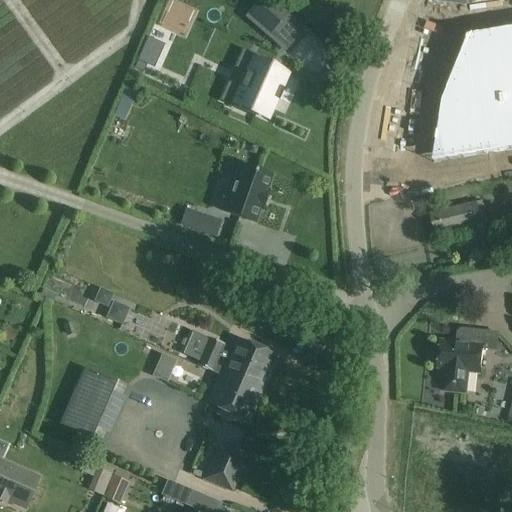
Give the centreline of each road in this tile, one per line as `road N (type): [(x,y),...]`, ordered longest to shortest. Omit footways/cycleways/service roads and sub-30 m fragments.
road 1 (unclassified): [(400,0),(367,87),(353,177),(376,390),(379,511)]
road 2 (unknown): [(364,306),(511,271)]
